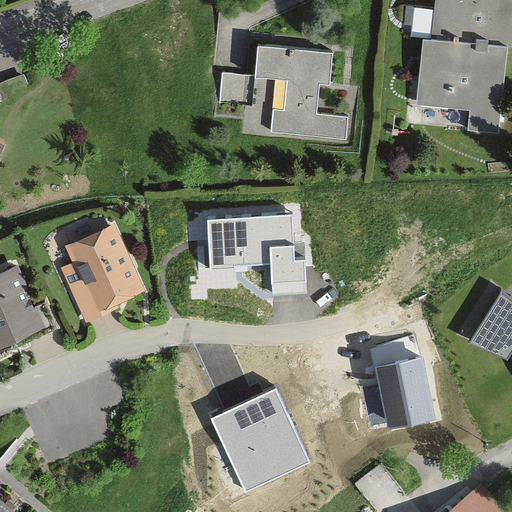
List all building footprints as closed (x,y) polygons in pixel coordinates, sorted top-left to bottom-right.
[(511,0),(435,0),(435,7),(433,32),(506,39),(511,39),(511,0)] [(433,32),(422,30),(415,101),(471,107),(469,125),(497,128),(506,39),(433,32)] [(265,39),(257,38),(254,73),(287,76),(284,108),(274,107),(272,126),(345,134),(347,114),(316,111),(319,81),(331,82),(335,46),(265,39)] [(251,105),(254,73),(222,70),(219,102),(251,105)] [(22,71),(0,79),(0,97),(28,89),(22,71)] [(143,288),(112,218),(66,238),(75,261),(61,267),(82,315),(143,288)] [(0,340),(44,321),(18,261),(0,268),(0,340)] [(500,511),(476,482),(438,511),(500,511)] [(0,492),(0,511),(22,511),(15,506),(0,492)]
